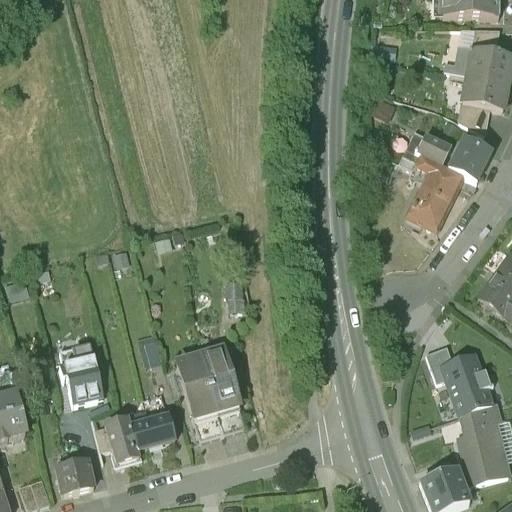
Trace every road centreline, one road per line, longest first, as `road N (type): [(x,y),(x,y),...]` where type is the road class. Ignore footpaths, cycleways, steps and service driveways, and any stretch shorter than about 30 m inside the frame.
road 1 (secondary): [(367,437),(325,194),(338,0)]
road 2 (residential): [(108,511),(367,437)]
road 3 (residential): [(511,175),(429,291),(401,302)]
